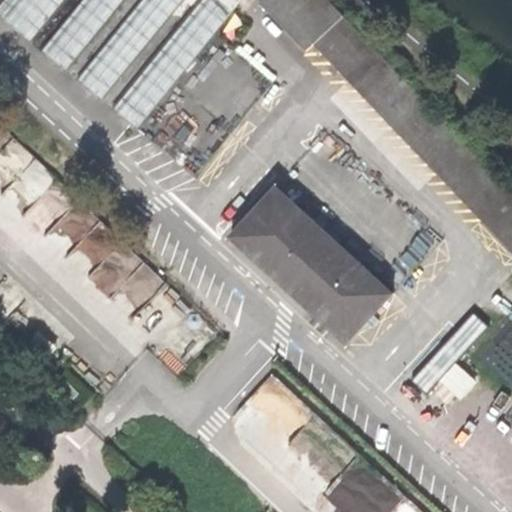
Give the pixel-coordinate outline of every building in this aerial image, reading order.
[(244,0),(255,0),(259,3),(263,0),(1,0),(0,2),(0,20),(27,43),(62,0),(82,0),(38,53),(63,73),(123,0),(140,0),(74,82),(99,103),(182,0),(202,0),(111,112),(134,131),(231,13),(233,15),(244,0)] [(313,47),(344,80),(377,50),(326,0),(263,0),(259,3),(258,5),(304,55),(313,47)] [(344,80),(482,215),(511,185),(511,181),(377,50),(344,80)] [(511,185),(482,215),(511,245),(511,185)] [(278,278),(350,343),(396,292),(278,187),(234,238),(278,278)] [(416,378),(431,392),(493,325),(478,312),(416,378)]
